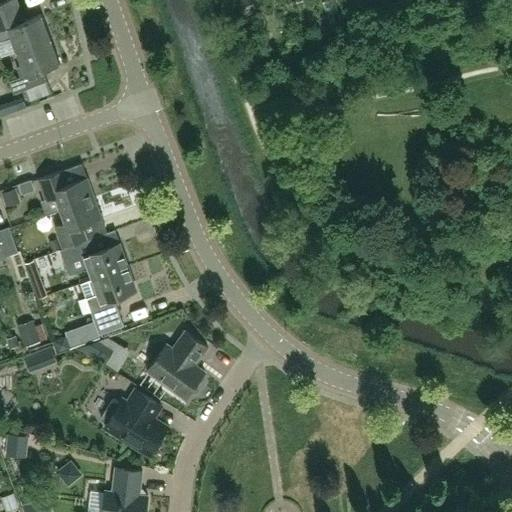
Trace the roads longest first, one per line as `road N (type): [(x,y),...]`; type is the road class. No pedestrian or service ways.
road 1 (tertiary): [(511,463),(454,417),(340,382),(266,333)]
road 2 (tertiary): [(266,333),(199,240),(147,103)]
road 3 (residential): [(175,511),(191,452),(266,333)]
road 4 (residential): [(0,155),(147,103)]
